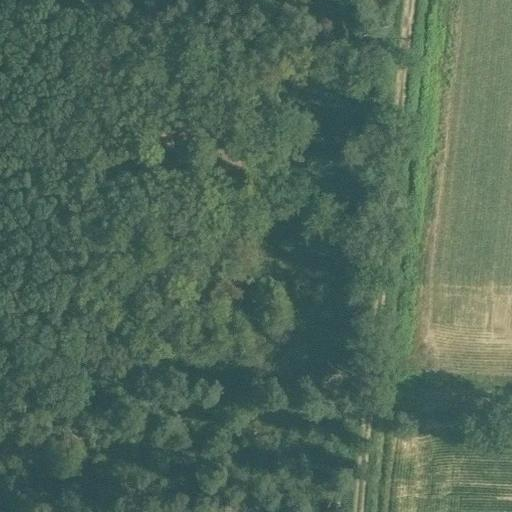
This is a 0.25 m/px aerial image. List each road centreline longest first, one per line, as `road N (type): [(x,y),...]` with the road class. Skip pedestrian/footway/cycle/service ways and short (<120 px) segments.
road 1 (track): [(359,511),(410,0)]
road 2 (track): [(369,404),(511,408)]
